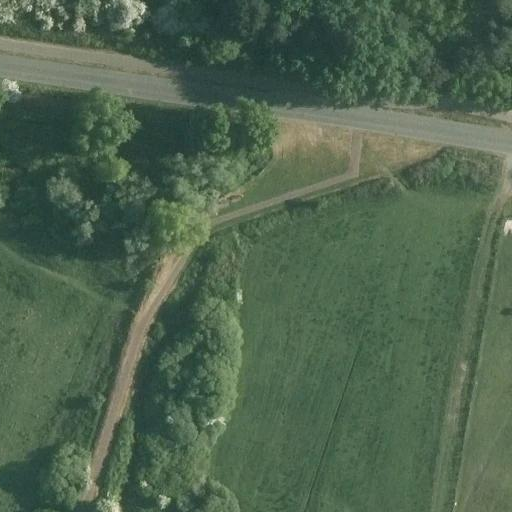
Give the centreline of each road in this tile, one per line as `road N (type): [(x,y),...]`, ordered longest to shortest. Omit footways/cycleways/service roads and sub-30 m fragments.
road 1 (unclassified): [(0,66),(511,144)]
road 2 (track): [(511,171),(442,511)]
road 3 (unknown): [(423,0),(411,35),(435,60),(435,84),(449,109)]
